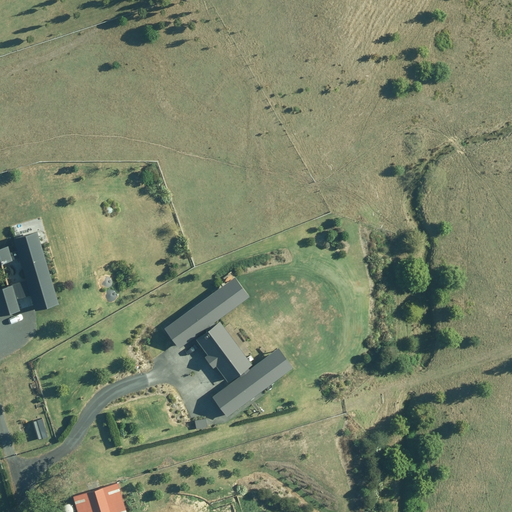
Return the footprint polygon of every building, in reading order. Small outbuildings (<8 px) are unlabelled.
[(34,308),(58,301),(38,230),(16,236),(28,278),(0,285),(0,312),(0,314),(24,307),(20,296),(30,294),(34,308)] [(0,259),(13,255),(9,243),(0,246),(0,259)] [(212,323),(250,295),(236,275),(165,328),(179,347),(212,323)] [(221,321),(214,326),(196,339),(229,384),(213,396),(228,415),(294,366),(279,346),(254,365),(221,321)] [(38,438),(48,436),(43,418),(33,420),(38,438)] [(126,511),(118,483),(72,498),(76,511),(126,511)]
